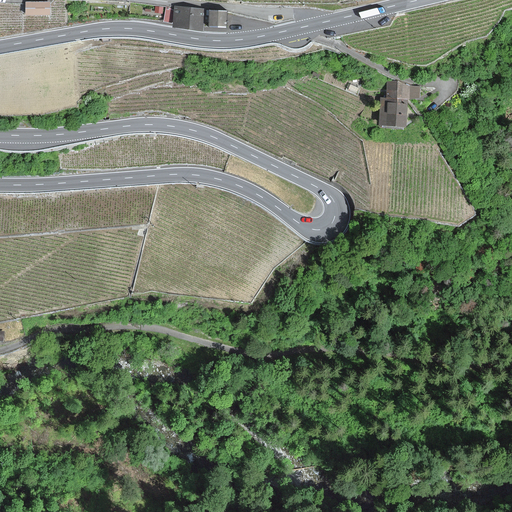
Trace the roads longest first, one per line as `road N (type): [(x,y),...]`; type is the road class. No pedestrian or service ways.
road 1 (primary): [(0,135),(131,125),(190,130),(316,186),(336,211),(329,225),(307,227),(251,190),(199,175),(0,184)]
road 2 (unclassified): [(0,350),(54,328),(138,325),(260,356),(326,348),(480,365),(511,359)]
road 3 (primary): [(313,24),(231,40),(109,28),(0,47)]
road 4 (residential): [(313,24),(308,13),(154,0)]
